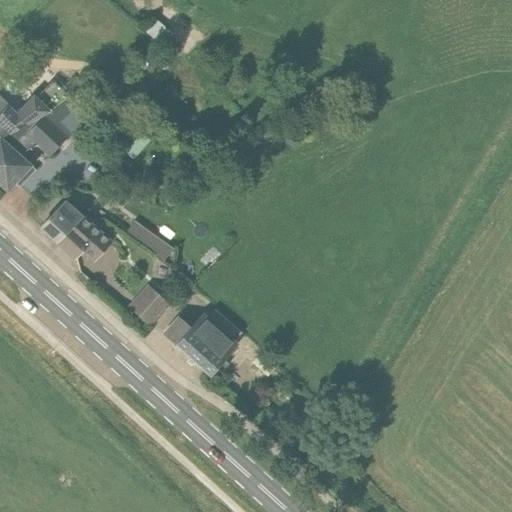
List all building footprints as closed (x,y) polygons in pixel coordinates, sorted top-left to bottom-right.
[(16,115),(5,105),(0,111),(0,136),(51,109),(69,96),(66,94),(71,88),(67,84),(62,89),(52,80),(35,97),(32,95),(16,115)] [(198,101),(217,115),(231,96),(213,82),(198,101)] [(0,167),(15,151),(18,153),(37,145),(49,155),(82,121),(64,103),(0,138),(0,167)] [(103,128),(123,146),(131,138),(132,139),(143,128),(131,117),(127,121),(115,111),(103,123),(103,128)] [(15,151),(0,167),(0,184),(7,190),(14,182),(19,187),(32,172),(35,169),(18,153),(15,151)] [(40,227),(57,242),(80,217),(63,201),(40,227)] [(80,217),(57,242),(74,258),(82,250),(94,261),(110,243),(81,216),(80,217)] [(136,220),(129,234),(170,257),(178,243),(136,220)] [(147,322),(164,302),(148,288),(131,308),(147,322)] [(209,377),(222,362),(237,345),(233,342),(209,318),(204,313),(190,328),(179,317),(176,320),(163,335),(174,345),(209,377)] [(252,362),(268,376),(274,368),(259,354),(252,362)]
